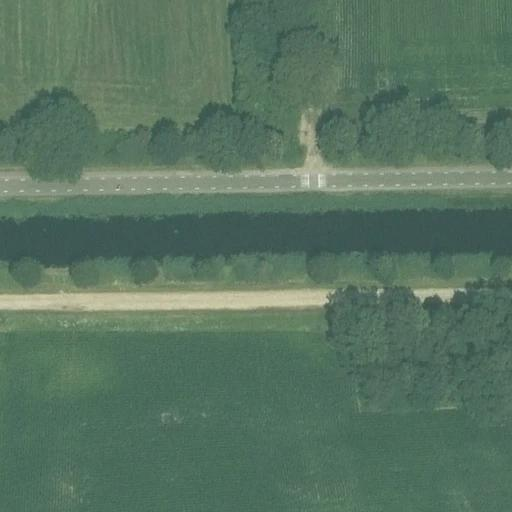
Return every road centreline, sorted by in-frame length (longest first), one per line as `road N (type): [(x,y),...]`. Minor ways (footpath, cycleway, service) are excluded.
road 1 (track): [(0,303),(511,293)]
road 2 (tertiary): [(0,186),(511,178)]
road 3 (track): [(306,0),(312,181)]
